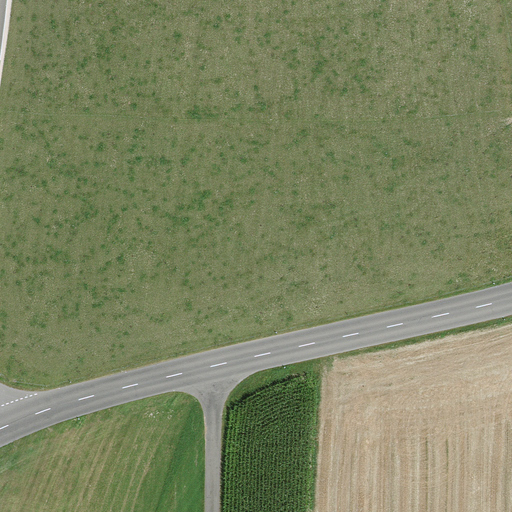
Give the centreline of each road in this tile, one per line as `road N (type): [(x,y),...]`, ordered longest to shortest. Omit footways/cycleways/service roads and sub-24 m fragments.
road 1 (tertiary): [(511,294),(210,366)]
road 2 (tertiary): [(210,366),(0,428)]
road 3 (residential): [(212,511),(210,366)]
